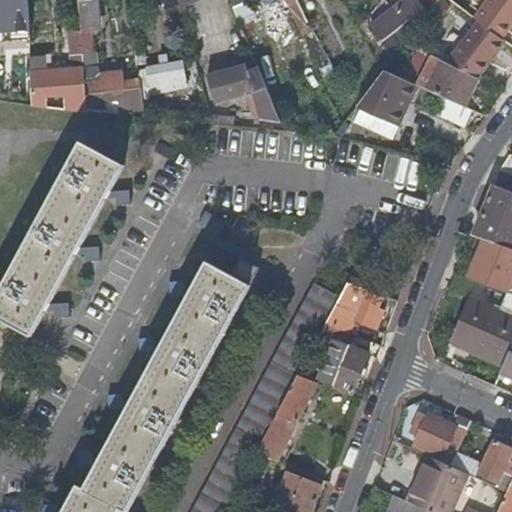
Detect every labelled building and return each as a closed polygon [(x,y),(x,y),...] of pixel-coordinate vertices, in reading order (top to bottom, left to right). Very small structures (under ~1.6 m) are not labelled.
[(81,0),(85,31),(82,31),(84,53),(94,52),(92,31),(100,30),(97,0),(81,0)] [(297,63),(313,56),(309,46),(306,40),(286,0),(266,0),(288,45),(289,45),(297,63)] [(286,0),(306,40),(308,39),(325,76),(331,73),(296,0),(286,0)] [(420,0),(430,13),(439,0),(420,0)] [(478,20),(447,61),(479,78),(506,41),(501,37),(511,22),(511,0),(486,0),(474,16),(478,20)] [(392,19),(400,29),(411,20),(404,10),(392,19)] [(400,29),(392,19),(390,16),(373,30),(382,42),(400,29)] [(73,56),(84,55),(84,53),(82,31),(70,33),(73,56)] [(422,78),(432,55),(418,50),(409,72),(422,78)] [(467,106),(481,79),(479,78),(447,61),(436,56),(421,86),(440,94),(467,106)] [(155,83),(187,76),(184,61),(149,68),(152,83),(155,83)] [(85,67),(33,71),(34,77),(35,95),(35,99),(51,99),(50,87),(69,86),(69,98),(88,97),(85,67)] [(264,120),(284,121),(262,68),(249,71),(233,74),(232,69),(211,75),(212,79),(210,80),(215,101),(257,91),(264,120)] [(400,124),(417,84),(386,69),(358,106),(400,124)] [(123,113),(146,109),(141,79),(126,81),(125,71),(103,74),(104,82),(90,83),(92,107),(109,108),(108,99),(121,98),(123,113)] [(188,85),(187,76),(155,83),(157,91),(188,85)] [(1,96),(35,95),(34,77),(1,79),(1,96)] [(331,89),(336,87),(332,78),(327,80),(331,89)] [(463,126),(472,109),(467,106),(440,94),(432,111),(463,126)] [(124,166),(83,143),(0,297),(0,317),(33,335),(41,320),(53,316),(55,322),(69,318),(65,304),(46,310),(72,262),(84,259),(86,265),(100,261),(96,247),(77,253),(103,205),(114,202),(116,209),(130,205),(126,191),(108,196),(124,166)] [(511,155),(510,155),(500,168),(503,169),(506,170),(504,177),(511,179),(511,155)] [(486,240),(471,278),(505,291),(510,293),(511,293),(511,190),(496,185),(475,236),(486,240)] [(119,511),(121,508),(127,511),(128,511),(252,285),(251,285),(260,268),(242,259),(232,276),(209,263),(198,284),(186,287),(184,280),(168,285),(173,299),(193,294),(167,342),(155,345),(153,337),(138,342),(142,356),(162,350),(136,399),(125,402),(122,394),(109,398),(112,412),(131,407),(106,455),(94,459),(92,451),(77,455),(81,469),(101,463),(87,490),(80,486),(69,507),(59,509),(57,503),(42,507),(43,511),(119,511)] [(368,293),(370,290),(350,282),(342,297),(328,322),(351,332),(356,319),(378,327),(385,310),(378,307),(382,299),(368,293)] [(193,511),(225,511),(239,487),(248,470),(258,452),(299,375),(319,339),(328,322),(342,297),(316,283),(193,511)] [(455,343),(504,365),(511,348),(511,317),(474,301),(455,343)] [(347,342),(351,332),(328,322),(319,339),(336,345),(323,380),(354,392),(370,351),(347,342)] [(279,461),(319,383),(299,375),(258,452),(271,458),(279,461)] [(424,424),(428,416),(419,412),(415,420),(424,424)] [(424,424),(415,420),(410,433),(418,437),(414,447),(442,459),(443,458),(453,462),(466,431),(429,413),(428,416),(424,424)] [(500,483),(499,486),(509,491),(511,483),(511,446),(496,440),(480,474),(500,483)] [(264,477),(271,458),(258,452),(248,470),(264,477)] [(419,486),(432,456),(427,454),(414,484),(419,486)] [(431,511),(452,511),(469,473),(432,456),(419,486),(414,484),(406,501),(431,511)] [(289,472),(278,502),(301,511),(312,511),(323,485),(289,472)] [(511,511),(511,483),(509,491),(499,511),(511,511)] [(386,511),(431,511),(406,501),(393,495),(386,511)]
